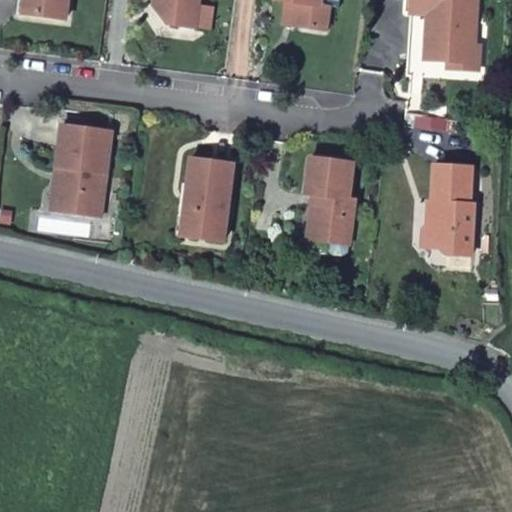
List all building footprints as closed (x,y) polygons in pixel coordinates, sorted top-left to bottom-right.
[(24,0),(23,17),(33,18),(34,0),(24,0)] [(34,0),(33,18),(70,22),(72,0),(34,0)] [(164,0),(162,12),(174,27),(199,29),(202,7),(202,0),(164,0)] [(278,0),(279,2),(301,6),(302,6),(299,27),(328,31),(332,10),(332,7),(323,7),(324,0),(278,0)] [(434,13),(428,76),(432,76),(490,82),(496,22),(495,22),(489,22),(490,10),(482,8),(482,0),(417,0),(418,2),(417,11),(434,13)] [(202,7),(199,29),(213,31),(217,8),(202,7)] [(412,74),(428,76),(434,13),(417,11),(417,14),(412,74)] [(66,130),(62,171),(70,172),(65,217),(107,221),(116,135),(66,130)] [(334,232),(333,242),(331,250),(335,255),(346,256),(352,252),(358,200),(351,200),(356,165),(315,159),(310,194),(321,196),(317,230),(334,232)] [(196,161),(193,188),(190,212),(197,213),(194,239),(230,243),(235,193),(238,166),(196,161)] [(475,203),(478,166),(443,165),(440,165),(438,201),(440,201),(440,218),(430,226),(453,254),(477,255),(479,203),(475,203)] [(70,172),(62,171),(58,216),(65,217),(70,172)] [(190,212),(193,188),(188,187),(182,237),(194,239),(197,213),(190,212)] [(315,239),(333,242),(334,232),(317,230),(315,239)]
